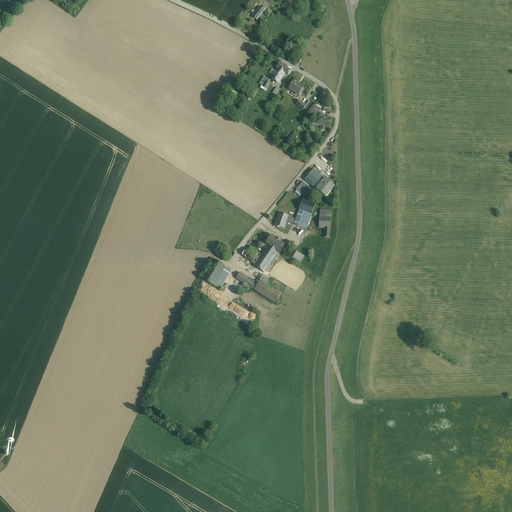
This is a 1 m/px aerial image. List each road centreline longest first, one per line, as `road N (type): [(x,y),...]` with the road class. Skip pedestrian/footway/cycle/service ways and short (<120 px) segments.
road 1 (unclassified): [(333,511),(328,374),(360,203),(347,0)]
road 2 (residential): [(172,0),(259,44),(335,97),(329,139),(235,254)]
road 3 (track): [(0,246),(203,252),(234,268)]
